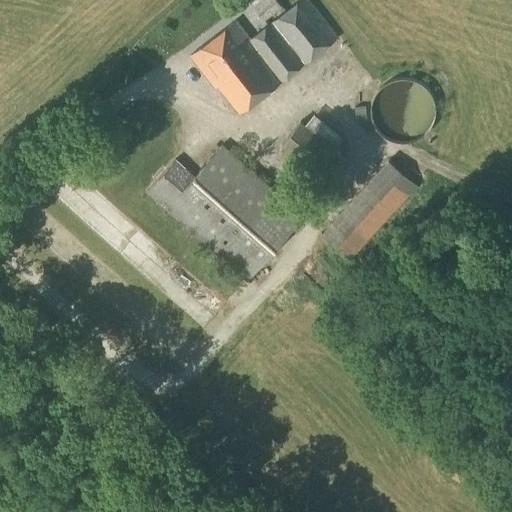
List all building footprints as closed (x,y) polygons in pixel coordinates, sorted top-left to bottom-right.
[(238,114),(337,37),(308,0),(298,0),(249,38),(235,20),(190,55),(216,88),(218,87),(238,114)] [(263,20),(281,6),(276,0),(263,0),(253,8),(263,20)] [(403,143),(408,143),(413,141),(417,139),(422,137),(426,134),(429,130),(432,125),(433,121),(435,116),(435,111),(435,106),(433,101),(432,96),(429,92),(426,88),(422,85),(417,82),(413,80),(408,79),(403,78),(398,79),(393,80),(388,82),(384,85),(380,88),(377,92),(374,96),(372,101),(371,106),(370,111),(371,116),(372,121),(374,125),(377,130),(380,134),(384,137),(388,139),(393,141),(398,143),(403,143)] [(152,114),(107,151),(129,179),(175,142),(152,114)] [(325,178),(341,157),(333,150),(336,147),(300,120),(280,146),(313,171),(314,170),(325,178)] [(302,217),(221,146),(194,177),(175,160),(147,192),(246,280),(302,217)] [(371,240),(419,187),(397,168),(349,221),(371,240)] [(264,292),(246,303),(255,318),(273,307),(264,292)] [(463,483),(473,467),(450,453),(440,469),(463,483)]
